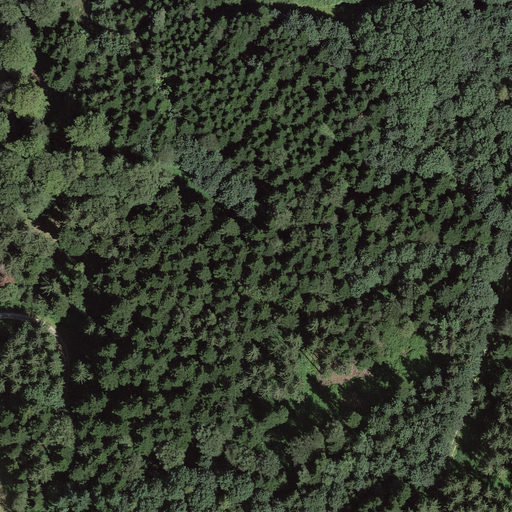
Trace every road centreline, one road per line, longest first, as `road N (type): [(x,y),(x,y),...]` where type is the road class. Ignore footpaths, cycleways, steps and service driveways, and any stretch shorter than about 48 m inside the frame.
road 1 (track): [(511,11),(376,16),(356,29),(354,41),(450,163),(499,237),(506,268),(504,303),(439,487),(440,511)]
road 2 (track): [(1,164),(138,167),(182,184),(227,225),(306,348),(308,386),(290,465)]
road 3 (track): [(50,511),(62,347),(41,324),(0,316)]
road 4 (track): [(0,165),(64,108),(97,0)]
